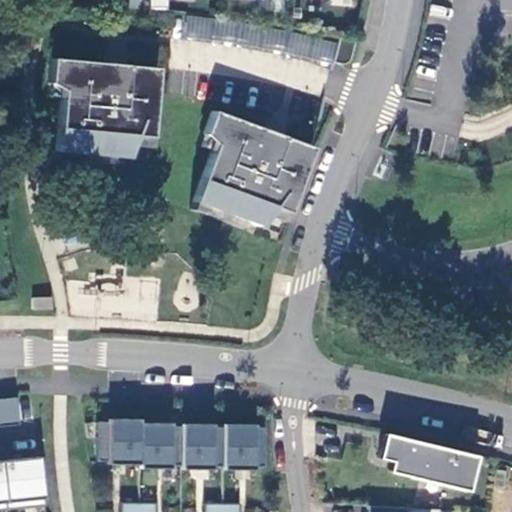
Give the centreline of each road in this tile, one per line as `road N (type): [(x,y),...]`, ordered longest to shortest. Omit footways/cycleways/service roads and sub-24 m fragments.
road 1 (residential): [(0,359),(104,357),(293,377)]
road 2 (residential): [(400,0),(321,228)]
road 3 (residential): [(293,377),(511,425)]
road 4 (residential): [(511,251),(414,259),(321,228)]
road 5 (residential): [(321,228),(293,377)]
road 6 (residential): [(293,377),(301,511)]
